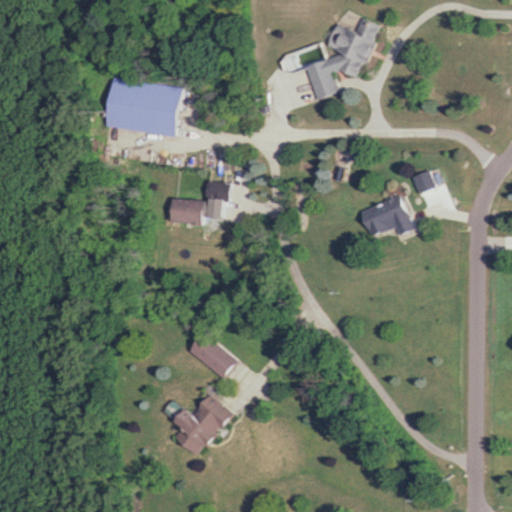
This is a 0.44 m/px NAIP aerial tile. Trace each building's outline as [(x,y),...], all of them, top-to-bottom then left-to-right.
[(387,25),(370,19),(366,32),(345,26),(338,49),(356,55),(313,67),(323,102),(347,95),(342,79),(343,74),(349,73),(371,80),(387,25)] [(193,89),(124,77),(119,110),(167,118),(164,132),(185,136),(193,89)] [(182,223),(214,225),(214,218),(236,220),(239,183),(217,181),(215,202),(184,199),(182,223)] [(378,238),(404,229),(407,237),(423,231),(410,196),(368,211),(378,238)] [(204,355),(235,378),(247,362),(216,339),(204,355)] [(199,409),(186,424),(192,429),(184,438),(207,458),(243,417),(219,396),(204,414),(199,409)]
